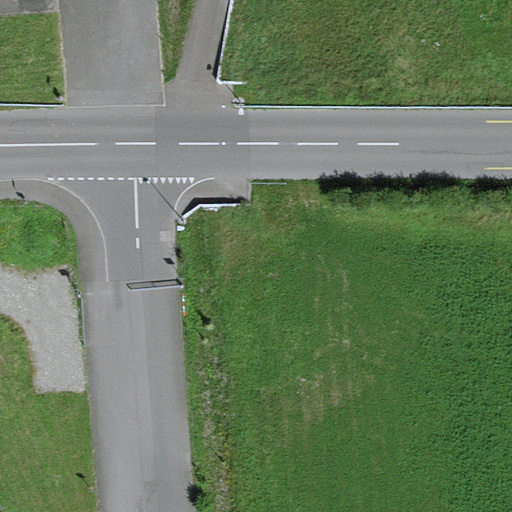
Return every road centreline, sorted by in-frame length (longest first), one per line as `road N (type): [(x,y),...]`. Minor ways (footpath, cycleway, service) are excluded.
road 1 (unclassified): [(0,144),(511,144)]
road 2 (track): [(213,0),(188,143)]
